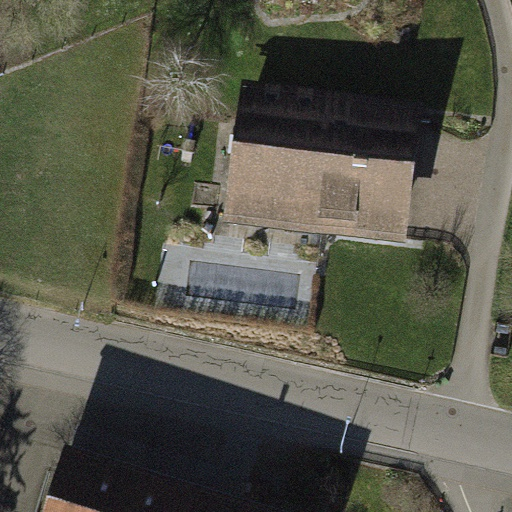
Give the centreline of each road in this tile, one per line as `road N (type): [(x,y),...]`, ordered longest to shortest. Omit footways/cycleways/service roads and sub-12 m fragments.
road 1 (residential): [(459,434),(0,330)]
road 2 (residential): [(459,434),(510,87),(493,0)]
